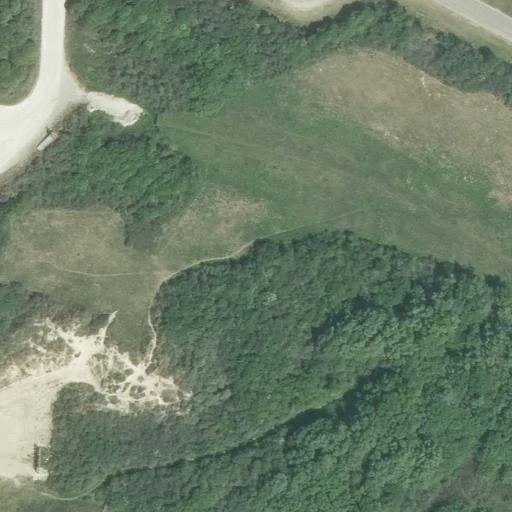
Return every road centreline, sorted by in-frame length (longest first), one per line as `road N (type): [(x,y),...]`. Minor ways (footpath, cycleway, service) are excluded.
road 1 (track): [(0,165),(37,132),(59,90),(52,0)]
road 2 (track): [(155,124),(59,90),(0,123)]
